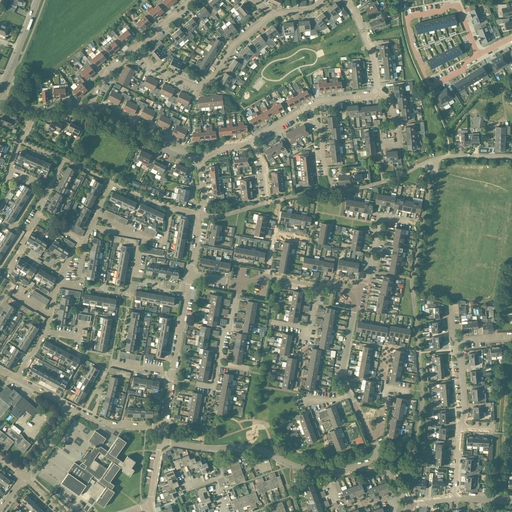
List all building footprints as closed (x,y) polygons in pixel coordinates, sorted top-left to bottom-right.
[(10,0),(7,10),(14,13),(15,9),(10,7),(12,3),(17,5),(19,1),(22,2),(23,0),(10,0)] [(158,5),(154,9),(159,16),(164,12),(161,9),(163,7),(158,0),(155,2),(158,5)] [(163,7),(166,5),(168,8),(173,4),(168,0),(163,0),(162,1),(161,0),(157,0),(158,0),(163,7)] [(220,8),(219,7),(217,5),(213,0),(212,0),(209,3),(210,5),(212,7),(210,9),(215,15),(217,13),(217,12),(220,8)] [(378,5),(378,4),(376,0),(374,0),(367,4),(368,8),(365,9),(369,16),(378,12),(376,9),(377,8),(378,7),(376,5),(378,5)] [(335,3),(331,6),(337,14),(341,11),(344,16),(347,13),(343,8),(340,4),(337,6),(335,3)] [(233,8),(239,14),(246,8),(243,4),(240,7),(238,4),(233,8)] [(498,10),(501,10),(502,17),(511,15),(511,6),(507,8),(506,4),(497,5),(498,10)] [(152,6),(147,10),(147,9),(145,11),(150,18),(152,16),(155,19),(159,16),(154,9),(152,6)] [(340,17),(337,14),(331,6),(327,10),(332,16),(330,17),(334,23),(337,21),(336,20),(340,17)] [(204,7),(200,10),(206,18),(210,14),(213,17),(212,18),(215,22),(218,19),(215,15),(210,9),(208,11),(204,7)] [(472,18),(482,14),(479,7),(469,11),(472,18)] [(247,19),(246,19),(250,16),(248,13),(250,12),(246,8),(239,14),(238,15),(241,19),(239,21),(241,24),(247,19)] [(202,21),(206,18),(200,10),(196,14),(200,18),(197,20),(199,22),(202,26),(205,24),(202,21)] [(138,17),(140,20),(146,27),(151,23),(148,20),(150,18),(145,11),(142,13),(138,17)] [(325,24),(328,21),(332,25),(334,23),(330,17),(327,19),(323,13),(318,16),(325,24)] [(472,18),(475,25),(484,21),(482,14),(472,18)] [(373,30),(383,26),(386,25),(382,15),(376,17),(377,20),(370,23),(373,30)] [(454,15),(448,16),(451,26),(456,24),(454,15)] [(327,27),(325,24),(318,16),(314,20),(315,21),(313,23),(317,32),(319,30),(320,32),(327,27)] [(197,23),(192,18),(188,22),(194,29),(198,26),(201,28),(203,26),(202,26),(199,22),(197,23)] [(511,21),(507,22),(506,18),(499,19),(500,24),(503,23),(504,29),(508,29),(508,30),(511,29),(511,21)] [(231,24),(227,27),(233,34),(237,31),(233,26),(235,24),(231,19),(229,21),(231,24)] [(135,28),(136,27),(137,29),(139,27),(142,30),(146,27),(140,20),(136,23),(134,21),(131,23),(135,28)] [(213,26),(216,29),(217,31),(221,34),(224,32),(229,37),(233,34),(227,27),(223,30),(222,31),(217,24),(219,22),(218,21),(215,23),(213,26)] [(299,26),(296,26),(298,40),(301,40),(300,31),(305,31),(304,21),(298,22),(299,26)] [(305,31),(310,30),(310,36),(317,35),(317,32),(313,23),(309,23),(309,21),(304,21),(305,31)] [(184,25),(185,26),(183,28),(192,39),(194,38),(193,36),(190,32),(194,29),(188,22),(184,25)] [(283,25),(279,26),(280,31),(282,36),(289,35),(288,23),(282,24),(283,25)] [(289,35),(294,35),(294,41),(298,40),(296,26),(293,27),(293,23),(288,23),(289,35)] [(423,33),(421,23),(415,25),(417,34),(423,33)] [(0,34),(4,36),(8,27),(0,24),(0,34)] [(133,37),(130,33),(132,32),(131,30),(127,25),(124,27),(127,30),(123,33),(128,40),(133,37)] [(280,31),(278,32),(273,26),(269,29),(275,37),(277,39),(280,37),(282,36),(280,31)] [(477,31),(480,37),(489,33),(487,27),(477,31)] [(183,28),(181,30),(180,29),(176,32),(182,40),(186,36),(190,41),(192,39),(183,28)] [(271,39),(275,37),(269,29),(265,32),(267,34),(264,36),(271,46),(273,47),(276,45),(271,39)] [(108,34),(112,39),(107,42),(115,51),(120,48),(115,43),(118,41),(112,34),(110,32),(108,34)] [(176,32),(171,36),(176,41),(173,44),(177,48),(179,49),(182,47),(179,44),(183,41),(182,40),(176,32)] [(114,33),(112,34),(118,41),(120,39),(124,44),(128,40),(123,33),(118,37),(115,33),(115,34),(114,33)] [(492,40),(489,33),(480,37),(482,44),(492,40)] [(263,48),(267,45),(269,47),(271,46),(264,36),(262,38),(260,35),(256,38),(263,48)] [(253,43),(251,45),(258,55),(261,53),(260,51),(263,48),(256,38),(252,42),(253,43)] [(211,40),(210,42),(220,48),(224,43),(217,39),(215,42),(211,40)] [(160,40),(154,46),(150,48),(153,51),(151,53),(154,57),(162,51),(158,47),(162,44),(160,40)] [(206,42),(209,44),(207,47),(210,49),(217,53),(220,48),(210,42),(208,40),(206,42)] [(391,46),(389,44),(388,41),(382,42),(383,45),(379,45),(380,51),(391,50),(391,46)] [(101,47),(100,47),(105,52),(107,50),(111,55),(115,51),(107,42),(103,46),(102,44),(101,45),(100,45),(100,44),(99,44),(101,47)] [(247,46),(243,49),(251,59),(252,59),(255,56),(256,57),(258,55),(251,45),(249,47),(247,46)] [(457,56),(462,54),(458,45),(452,48),(457,56)] [(100,47),(98,49),(100,52),(96,56),(102,62),(106,59),(102,54),(105,52),(100,47)] [(452,48),(447,50),(452,59),(457,56),(452,48)] [(208,52),(205,50),(204,52),(214,58),(217,53),(210,49),(208,52)] [(239,53),(240,54),(238,57),(242,61),(246,64),(247,62),(251,59),(243,49),(239,53)] [(81,50),(74,56),(78,60),(80,59),(81,61),(86,57),(81,50)] [(442,53),(446,61),(452,59),(447,50),(442,53)] [(158,61),(163,57),(165,55),(162,51),(154,57),(158,61)] [(204,52),(202,54),(205,56),(203,59),(210,63),(214,58),(204,52)] [(442,53),(437,55),(441,64),(446,61),(442,53)] [(166,60),(171,63),(169,67),(174,69),(178,61),(173,59),(173,58),(173,57),(172,56),(170,55),(166,60)] [(436,66),(441,64),(437,55),(432,58),(436,66)] [(502,55),(496,57),(502,69),(511,64),(509,58),(505,60),(502,55)] [(98,66),(102,62),(96,56),(92,59),(89,56),(87,58),(89,61),(91,63),(94,61),(98,66)] [(494,73),(502,69),(496,57),(491,60),(494,66),(491,68),(494,73)] [(182,63),(178,61),(174,69),(178,72),(181,66),(184,67),(188,59),(185,58),(182,63)] [(436,66),(432,58),(427,60),(431,69),(436,66)] [(202,62),(198,60),(197,62),(207,69),(210,63),(203,59),(202,62)] [(240,69),(242,65),(245,66),(246,64),(242,61),(240,63),(234,60),(232,64),(240,69)] [(351,63),(351,69),(360,68),(359,62),(355,63),(355,60),(349,60),(350,63),(351,63)] [(89,66),(85,69),(91,76),(95,72),(91,67),(93,66),(91,63),(89,61),(87,62),(89,66)] [(194,67),(204,74),(207,69),(197,62),(194,67)] [(230,70),(229,72),(241,80),(242,78),(240,77),(241,76),(237,74),(240,69),(232,64),(229,68),(230,70)] [(75,71),(79,75),(80,77),(82,75),(86,80),(91,76),(83,66),(78,70),(77,69),(75,71)] [(124,69),(122,71),(132,76),(134,72),(136,73),(137,72),(126,66),(124,69)] [(477,69),(482,77),(482,78),(487,75),(482,66),(477,69)] [(320,74),(321,81),(318,81),(319,91),(325,91),(323,80),(322,69),(320,70),(315,72),(313,74),(313,73),(310,75),(311,77),(311,79),(314,79),(313,76),(314,76),(317,74),(320,74)] [(477,69),(472,72),(477,80),(482,77),(477,69)] [(121,74),(120,76),(129,81),(131,78),(134,79),(135,77),(132,76),(122,71),(123,72),(122,75),(121,74)] [(229,72),(227,74),(226,73),(223,77),(231,83),(234,79),(239,82),(241,80),(229,72)] [(473,83),(477,80),(472,72),(468,75),(473,83)] [(393,78),(393,73),(384,74),(385,79),(389,79),(389,82),(395,81),(395,78),(393,78)] [(81,78),(80,77),(79,75),(76,77),(79,81),(75,84),(77,87),(83,94),(87,90),(83,85),(86,83),(81,78)] [(473,83),(468,75),(463,78),(468,86),(473,83)] [(128,85),(129,81),(120,76),(119,79),(118,82),(129,88),(130,86),(128,85)] [(145,86),(148,88),(153,78),(151,77),(150,78),(147,77),(144,83),(141,81),(139,87),(143,89),(145,86)] [(225,88),(231,93),(234,94),(235,91),(228,87),(231,83),(223,77),(220,82),(226,86),(225,88)] [(151,95),(154,97),(158,89),(155,88),(158,82),(155,80),(155,79),(153,78),(148,88),(152,90),(151,93),(151,94),(152,95),(151,95)] [(459,81),(464,88),(468,86),(463,78),(459,81)] [(362,85),(361,79),(352,80),(353,86),(352,86),(352,89),(358,89),(358,86),(362,85)] [(464,88),(459,81),(454,84),(460,93),(465,90),(464,88)] [(397,86),(394,86),(394,92),(403,91),(405,91),(404,82),(397,83),(397,86)] [(68,93),(68,91),(68,90),(68,84),(65,85),(65,88),(59,89),(60,98),(66,97),(65,93),(68,93)] [(72,94),(74,96),(76,94),(78,97),(83,94),(77,87),(75,84),(70,87),(68,90),(68,91),(69,91),(72,94)] [(158,96),(160,97),(164,99),(165,96),(169,86),(167,85),(167,86),(164,84),(161,90),(158,89),(154,97),(157,98),(158,96)] [(59,99),(58,98),(60,98),(59,89),(59,85),(53,86),(53,85),(50,86),(50,87),(51,96),(51,99),(54,98),(55,98),(55,99),(56,99),(58,99),(59,99)] [(172,103),(175,97),(172,96),(175,89),(171,88),(172,87),(169,86),(165,96),(169,98),(167,101),(168,101),(172,103)] [(48,96),(51,96),(50,87),(47,87),(48,91),(42,91),(43,101),(49,101),(48,96)] [(110,102),(112,103),(117,93),(114,91),(115,89),(113,88),(107,99),(111,101),(110,102)] [(446,88),(441,92),(448,102),(457,97),(453,92),(450,94),(446,88)] [(302,89),(300,90),(305,100),(310,97),(306,90),(304,92),(302,89)] [(300,103),(305,100),(300,90),(297,91),(299,95),(296,96),(300,103)] [(121,95),(117,93),(112,103),(115,104),(115,103),(118,105),(121,99),(124,100),(127,95),(122,92),(121,95)] [(178,102),(182,104),(186,94),(184,93),(183,93),(180,92),(177,98),(175,97),(172,103),(177,105),(178,102)] [(448,102),(441,92),(436,95),(439,101),(435,103),(439,108),(442,106),(443,107),(449,103),(448,102)] [(188,95),(186,94),(182,104),(185,105),(184,108),(189,110),(191,105),(188,103),(191,97),(188,96),(188,95)] [(295,105),(300,103),(296,96),(294,97),(292,94),(290,95),(295,105)] [(131,97),(127,95),(124,100),(127,102),(123,109),(126,111),(126,112),(128,113),(133,103),(129,101),(131,97)] [(290,108),(295,105),(290,95),(287,97),(289,100),(286,102),(290,108)] [(143,103),(139,100),(136,105),(133,103),(128,113),(130,114),(131,113),(134,115),(138,107),(140,108),(143,103)] [(276,101),(273,103),(279,113),(284,110),(280,103),(278,105),(276,101)] [(148,105),(143,103),(140,108),(143,110),(140,116),(143,117),(143,118),(145,119),(150,109),(146,108),(148,105)] [(273,107),(270,109),(274,115),(279,113),(273,103),(271,104),(273,107)] [(266,107),(263,108),(269,118),(274,115),(270,109),(268,110),(266,107)] [(263,113),(260,114),(264,121),(269,118),(263,108),(261,110),(263,113)] [(154,111),(150,109),(145,119),(148,120),(148,119),(151,121),(154,115),(157,116),(160,111),(155,109),(154,111)] [(164,113),(160,111),(157,116),(159,118),(157,124),(160,125),(159,126),(162,127),(166,117),(163,116),(164,113)] [(256,112),(253,114),(259,124),(264,121),(260,114),(258,116),(256,112)] [(327,117),(328,123),(336,122),(336,116),(337,116),(337,113),(331,114),(331,117),(327,117)] [(411,119),(410,113),(401,114),(402,120),(408,119),(408,122),(414,122),(414,119),(411,119)] [(254,127),(259,124),(253,114),(251,115),(253,118),(250,120),(254,127)] [(10,119),(3,116),(0,122),(10,126),(12,122),(14,123),(17,117),(11,115),(10,119)] [(170,119),(166,117),(162,127),(164,128),(168,129),(170,123),(174,125),(176,119),(171,117),(170,119)] [(175,136),(177,137),(182,127),(178,126),(181,121),(176,119),(174,125),(176,126),(172,134),(175,135),(175,136)] [(61,128),(64,130),(67,123),(64,121),(63,124),(58,121),(56,124),(54,129),(54,130),(59,132),(61,128)] [(53,132),(54,130),(54,129),(56,124),(51,122),(50,125),(47,124),(44,130),(47,132),(48,130),(53,132)] [(64,130),(72,134),(76,126),(73,124),(74,123),(72,122),(71,123),(70,124),(67,123),(64,130)] [(405,127),(406,133),(414,132),(414,126),(415,126),(415,123),(409,124),(409,127),(405,127)] [(304,124),(299,127),(305,137),(309,135),(304,124)] [(79,127),(76,126),(72,134),(77,136),(80,137),(84,130),(81,129),(81,128),(81,127),(79,126),(79,127)] [(190,131),(182,127),(177,137),(179,138),(180,137),(183,139),(185,136),(187,137),(190,131)] [(299,127),(295,129),(300,140),(305,137),(299,127)] [(495,127),(495,142),(505,142),(505,135),(505,127),(495,127)] [(296,142),(300,140),(295,129),(290,132),(296,142)] [(364,132),(364,138),(373,137),(372,131),(369,131),(368,129),(362,129),(363,132),(364,132)] [(291,145),(296,142),(290,132),(286,134),(291,145)] [(479,145),(479,139),(478,133),(470,134),(467,134),(468,142),(471,141),(471,145),(471,146),(479,145)] [(461,146),(471,145),(471,141),(468,142),(467,134),(460,135),(461,146)] [(281,140),(276,142),(282,153),(286,150),(281,140)] [(9,145),(3,142),(0,141),(0,151),(2,152),(4,146),(8,148),(9,145)] [(276,142),(272,145),(277,155),(282,153),(276,142)] [(488,142),(488,147),(495,147),(495,150),(505,151),(505,142),(495,142),(488,142)] [(272,145),(267,147),(273,158),(277,155),(272,145)] [(268,160),(273,158),(267,147),(263,150),(268,160)] [(143,149),(142,151),(141,150),(138,156),(135,155),(133,160),(138,163),(139,160),(142,161),(146,153),(146,152),(146,150),(143,149)] [(23,164),(23,162),(27,154),(21,151),(17,159),(16,162),(19,163),(19,162),(23,164)] [(397,151),(391,152),(392,160),(397,160),(398,161),(401,161),(400,155),(397,155),(397,151)] [(147,153),(146,153),(142,161),(147,164),(146,167),(149,168),(151,162),(149,161),(152,155),(151,155),(151,153),(148,152),(147,153)] [(386,161),(392,160),(391,152),(385,152),(386,156),(383,156),(383,162),(386,162),(386,161)] [(23,162),(29,164),(33,156),(27,154),(23,162)] [(29,164),(35,167),(39,159),(33,156),(29,164)] [(341,162),(340,156),(331,157),(332,163),(336,162),(336,165),(342,165),(342,161),(341,162)] [(35,167),(41,169),(45,161),(39,159),(35,167)] [(41,180),(43,174),(46,176),(51,164),(45,161),(41,169),(38,178),(41,180)] [(148,170),(156,174),(161,164),(155,162),(153,166),(150,165),(148,170)] [(163,181),(164,178),(167,173),(164,171),(166,167),(161,164),(156,174),(161,177),(160,180),(163,181)] [(178,177),(179,174),(183,167),(177,164),(175,170),(172,168),(169,174),(172,175),(173,174),(178,177)] [(68,166),(65,172),(72,176),(75,170),(68,166)] [(183,167),(179,174),(184,176),(182,180),(184,181),(183,184),(185,184),(186,185),(189,179),(186,177),(187,176),(185,175),(187,169),(183,167)] [(65,172),(62,178),(69,182),(72,176),(65,172)] [(354,180),(362,180),(361,174),(353,175),(354,175),(350,175),(338,176),(339,185),(350,183),(350,178),(354,177),(354,180)] [(62,178),(59,184),(66,188),(69,182),(62,178)] [(95,180),(92,186),(99,190),(102,184),(95,180)] [(63,194),(66,188),(59,184),(56,190),(63,194)] [(178,188),(177,194),(188,196),(189,190),(188,190),(189,186),(182,185),(181,189),(178,188)] [(25,186),(21,191),(28,196),(32,190),(25,186)] [(92,186),(89,192),(96,196),(99,190),(92,186)] [(157,190),(150,187),(148,192),(155,195),(157,190)] [(212,189),(212,195),(215,195),(215,198),(224,197),(223,191),(220,191),(219,189),(212,189)] [(21,191),(18,197),(25,201),(28,196),(21,191)] [(94,202),(96,196),(89,192),(86,198),(94,202)] [(109,200),(115,203),(119,195),(113,192),(109,200)] [(56,193),(53,198),(61,202),(64,196),(56,193)] [(176,199),(176,202),(178,202),(178,204),(185,205),(186,201),(187,201),(188,196),(177,194),(176,199)] [(115,203),(121,205),(125,197),(119,195),(115,203)] [(386,196),(382,195),(380,205),(379,205),(378,208),(380,208),(381,205),(385,206),(386,196)] [(388,206),(387,210),(389,210),(390,207),(393,207),(395,198),(395,197),(391,196),(389,207),(388,206)] [(18,197),(14,203),(21,207),(25,201),(18,197)] [(121,205),(127,208),(130,200),(125,197),(121,205)] [(59,205),(61,202),(53,198),(50,204),(58,208),(60,209),(62,206),(59,205)] [(90,208),(94,202),(86,198),(83,204),(90,208)] [(137,203),(130,200),(127,208),(133,211),(137,203)] [(405,211),(405,214),(406,215),(407,211),(411,212),(413,202),(408,201),(406,211),(405,211)] [(18,212),(21,207),(14,203),(11,208),(18,212)] [(137,211),(143,214),(147,206),(141,203),(137,211)] [(366,214),(365,217),(367,217),(367,214),(371,215),(373,204),(368,203),(367,214),(366,214)] [(414,213),(413,216),(415,216),(416,213),(420,214),(422,203),(417,203),(415,213),(414,213)] [(55,214),(58,208),(50,204),(47,210),(55,214)] [(84,206),(81,212),(88,216),(91,210),(84,206)] [(152,209),(147,206),(143,214),(149,216),(152,209)] [(15,218),(18,212),(11,208),(7,214),(15,218)] [(158,211),(152,209),(149,216),(155,219),(158,211)] [(164,214),(158,211),(155,219),(161,222),(164,214)] [(85,222),(88,216),(81,212),(78,218),(85,222)] [(11,224),(15,218),(7,214),(4,219),(11,224)] [(82,228),(85,222),(78,218),(74,224),(82,228)] [(180,218),(179,225),(187,226),(188,220),(180,218)] [(9,230),(5,236),(12,240),(16,235),(9,230)] [(27,240),(32,244),(36,237),(31,233),(27,240)] [(5,236),(2,241),(9,246),(12,240),(5,236)] [(32,244),(38,247),(42,240),(36,237),(32,244)] [(94,238),(92,244),(101,246),(102,239),(94,238)] [(48,244),(42,240),(38,247),(44,251),(48,244)] [(2,241),(0,243),(0,248),(5,251),(9,246),(2,241)] [(48,249),(54,252),(58,245),(53,242),(48,249)] [(54,252),(59,256),(64,249),(58,245),(54,252)] [(122,245),(120,252),(129,253),(130,247),(122,245)] [(69,252),(64,249),(59,256),(65,259),(69,252)] [(181,258),(182,252),(174,250),(173,257),(181,258)] [(15,266),(21,269),(25,262),(20,258),(15,266)] [(21,269),(20,271),(25,274),(31,265),(25,262),(21,269)] [(26,275),(27,273),(32,276),(37,269),(31,265),(25,274),(26,275)] [(145,274),(152,275),(153,267),(147,266),(145,274)] [(389,267),(386,267),(386,269),(389,269),(388,273),(398,275),(399,270),(389,268),(389,267)] [(35,276),(41,279),(45,272),(39,269),(35,276)] [(95,278),(96,271),(88,270),(86,276),(95,278)] [(179,271),(172,270),(171,279),(177,280),(179,271)] [(41,279),(46,283),(51,276),(45,272),(41,279)] [(56,279),(51,276),(46,283),(52,286),(56,279)] [(123,286),(124,279),(116,278),(115,284),(123,286)] [(379,294),(390,296),(391,292),(381,289),(381,288),(378,288),(377,290),(380,290),(380,294),(379,294)] [(134,299),(141,300),(142,292),(136,291),(134,299)] [(83,302),(89,303),(91,295),(84,294),(83,302)] [(62,297),(61,303),(69,305),(70,298),(62,297)] [(174,298),(168,297),(166,305),(173,306),(174,298)] [(114,310),(115,308),(116,300),(110,299),(108,307),(108,310),(113,311),(114,310)] [(432,308),(432,313),(442,312),(441,307),(439,307),(439,303),(428,304),(428,308),(432,308)] [(8,304),(4,309),(11,314),(15,308),(13,307),(11,305),(8,304)] [(8,319),(11,314),(4,309),(1,315),(8,319)] [(59,310),(58,316),(67,318),(68,311),(59,310)] [(132,312),(131,318),(139,320),(140,313),(132,312)] [(66,324),(67,318),(58,316),(57,323),(66,324)] [(162,317),(161,324),(169,325),(171,319),(162,317)] [(159,327),(161,327),(160,330),(168,331),(169,325),(161,324),(159,323),(159,326),(159,327)] [(32,324),(28,329),(35,334),(39,328),(32,324)] [(28,329),(24,335),(32,339),(35,334),(28,329)] [(160,330),(159,337),(167,338),(168,331),(160,330)] [(24,335),(21,341),(28,345),(32,339),(24,335)] [(95,343),(99,343),(107,345),(108,338),(100,337),(97,336),(95,343)] [(25,351),(28,345),(21,341),(17,346),(25,351)] [(49,341),(48,342),(46,341),(42,348),(47,351),(51,344),(52,343),(49,341)] [(57,347),(51,344),(47,351),(53,354),(57,347)] [(133,352),(135,345),(126,344),(125,350),(133,352)] [(490,347),(490,348),(487,349),(488,362),(492,362),(491,357),(496,357),(495,346),(490,347)] [(496,357),(502,356),(502,359),(506,358),(505,352),(501,352),(501,346),(495,346),(496,357)] [(15,347),(12,353),(19,358),(22,352),(15,347)] [(63,350),(57,347),(53,354),(59,357),(63,350)] [(146,352),(145,356),(145,358),(153,360),(154,355),(148,354),(149,348),(147,347),(146,352)] [(164,358),(165,351),(157,349),(155,356),(164,358)] [(474,350),(474,353),(468,354),(469,359),(479,359),(478,355),(482,355),(482,349),(474,350)] [(69,353),(63,350),(59,357),(65,360),(69,353)] [(12,353),(8,359),(15,363),(19,358),(12,353)] [(65,360),(70,364),(74,356),(69,353),(65,360)] [(80,359),(74,356),(70,364),(76,367),(80,359)] [(12,369),(15,363),(8,359),(4,364),(12,369)] [(479,359),(469,359),(469,365),(475,365),(475,368),(480,367),(482,367),(482,364),(479,364),(479,359)] [(28,373),(34,376),(38,369),(32,366),(28,373)] [(92,366),(89,372),(96,376),(99,370),(92,366)] [(376,372),(369,370),(369,368),(360,367),(359,371),(368,373),(373,374),(376,375),(376,372)] [(44,372),(38,369),(34,376),(40,379),(44,372)] [(47,374),(44,372),(40,379),(46,382),(51,373),(48,371),(47,374)] [(51,373),(46,382),(51,385),(55,378),(53,377),(55,374),(51,372),(51,373)] [(93,381),(96,376),(89,372),(86,377),(93,381)] [(119,378),(113,377),(111,376),(109,383),(118,385),(119,378)] [(90,387),(93,381),(86,377),(82,383),(90,387)] [(61,381),(55,378),(51,385),(57,388),(61,381)] [(154,393),(155,389),(158,390),(160,382),(153,380),(151,389),(152,389),(151,393),(153,393),(154,393)] [(67,384),(61,381),(57,388),(63,392),(67,384)] [(87,393),(90,387),(82,383),(79,389),(87,393)] [(116,391),(118,385),(109,383),(108,389),(116,391)] [(482,394),(481,389),(486,389),(486,388),(489,388),(489,385),(472,386),(472,389),(471,389),(472,395),(482,394)] [(13,401),(19,394),(13,389),(12,391),(7,386),(1,393),(0,391),(0,417),(14,402),(13,401)] [(84,398),(87,393),(79,389),(76,394),(84,398)] [(114,397),(116,391),(108,389),(106,396),(114,397)] [(80,404),(84,398),(76,394),(73,400),(80,404)] [(473,404),(478,404),(486,403),(485,394),(482,394),(472,395),(472,401),(473,401),(473,404)] [(106,396),(105,402),(113,404),(114,397),(106,396)] [(23,397),(9,412),(17,419),(25,410),(32,416),(38,410),(23,397)] [(105,402),(103,408),(111,410),(113,404),(105,402)] [(483,412),(483,407),(491,406),(491,403),(486,403),(478,404),(478,407),(473,407),(473,413),(483,412)] [(327,412),(326,412),(326,414),(337,410),(335,405),(326,408),(327,412)] [(110,417),(111,410),(103,408),(101,415),(110,417)] [(328,415),(329,418),(339,415),(337,410),(326,414),(327,416),(328,415)] [(438,415),(439,419),(448,418),(448,412),(446,413),(445,410),(433,411),(433,416),(438,415)] [(307,412),(298,415),(297,415),(295,416),(297,421),(299,420),(310,416),(309,414),(308,415),(307,412)] [(331,421),(329,422),(330,423),(340,420),(339,415),(329,418),(331,421)] [(309,418),(310,418),(310,416),(299,420),(301,425),(310,421),(309,418)] [(342,424),(340,420),(330,423),(330,425),(332,425),(333,428),(342,424)] [(301,425),(303,429),(313,426),(312,424),(311,424),(310,421),(301,425)] [(19,435),(19,434),(21,431),(14,425),(11,428),(5,434),(0,430),(0,444),(7,450),(13,443),(19,447),(18,448),(24,453),(31,444),(19,435)] [(303,429),(305,434),(314,431),(313,428),(314,427),(313,426),(303,429)] [(331,435),(329,435),(330,437),(340,433),(338,428),(329,431),(331,435)] [(104,507),(114,492),(111,490),(114,485),(110,482),(120,467),(123,469),(122,471),(130,476),(134,470),(131,468),(136,461),(128,456),(123,462),(116,457),(126,442),(118,436),(108,451),(101,446),(106,438),(96,431),(89,441),(96,446),(91,453),(88,451),(84,458),(86,460),(81,467),(75,462),(68,472),(68,473),(61,483),(79,496),(92,477),(93,476),(99,480),(99,481),(97,483),(105,488),(96,502),(104,507)] [(305,434),(306,439),(316,435),(316,433),(315,434),(314,431),(305,434)] [(342,438),(340,433),(330,437),(330,439),(332,438),(333,441),(342,438)] [(316,437),(317,437),(316,435),(306,439),(308,444),(317,440),(316,437)] [(483,447),(483,451),(488,451),(487,457),(492,458),(493,443),(489,443),(489,437),(483,437),(483,447)] [(344,443),(342,438),(333,441),(334,444),(333,445),(333,446),(344,443)] [(345,448),(344,443),(333,446),(334,448),(335,448),(336,451),(345,448)] [(188,455),(181,458),(184,466),(188,465),(187,461),(190,460),(188,455)] [(237,457),(231,459),(231,456),(226,457),(227,460),(228,463),(224,465),(225,468),(239,463),(241,462),(240,459),(238,460),(237,457)] [(475,465),(475,460),(479,460),(479,457),(478,457),(471,456),(470,459),(465,459),(465,465),(475,465)] [(181,458),(173,461),(176,469),(181,468),(181,469),(184,468),(184,466),(181,458)] [(190,460),(187,461),(188,465),(190,469),(192,475),(195,474),(193,468),(194,468),(193,463),(196,462),(194,458),(190,460)] [(196,462),(193,463),(194,468),(196,472),(200,470),(199,466),(202,464),(200,460),(196,462)] [(434,460),(434,464),(426,464),(426,467),(431,467),(438,468),(439,465),(444,465),(444,460),(434,460)] [(202,464),(199,466),(200,470),(202,475),(206,473),(205,468),(208,467),(206,463),(202,465),(202,464)] [(241,469),(239,463),(225,468),(226,471),(230,469),(231,473),(241,469)] [(481,466),(475,465),(465,465),(465,470),(470,471),(470,474),(472,474),(477,474),(477,471),(480,471),(480,470),(481,470),(481,466)] [(243,475),(241,469),(231,473),(233,476),(228,477),(229,480),(243,475)] [(165,474),(168,481),(177,478),(176,474),(175,475),(173,470),(165,474)] [(274,473),(272,474),(277,488),(283,486),(280,476),(276,477),(274,473)] [(426,479),(421,479),(420,489),(425,489),(426,484),(429,484),(429,473),(426,473),(426,479)] [(437,478),(432,477),(433,473),(429,473),(429,484),(432,484),(431,487),(437,487),(437,478)] [(270,479),(267,481),(271,490),(277,488),(272,474),(269,475),(270,479)] [(412,480),(415,481),(415,488),(420,489),(421,479),(416,479),(417,474),(413,474),(412,480)] [(475,483),(478,483),(479,474),(477,474),(472,474),(471,477),(466,477),(465,482),(475,483)] [(245,482),(243,475),(229,480),(230,483),(235,481),(236,485),(245,482)] [(0,488),(0,487),(3,484),(6,486),(11,481),(5,477),(0,482),(0,492),(2,490),(0,488)] [(169,486),(171,489),(175,487),(179,486),(177,481),(179,481),(177,478),(168,481),(169,486)] [(258,494),(264,492),(259,478),(257,479),(258,484),(255,485),(258,494)] [(262,478),(259,478),(264,492),(271,490),(267,481),(264,482),(262,478)] [(248,489),(255,486),(253,480),(246,483),(248,489)] [(303,485),(305,490),(315,486),(315,485),(313,485),(312,482),(303,485)] [(465,488),(471,488),(471,492),(477,492),(478,487),(475,486),(475,483),(465,482),(465,488)] [(386,483),(381,484),(385,495),(387,494),(386,493),(390,492),(386,483)] [(361,484),(356,485),(360,496),(362,495),(361,494),(365,493),(361,484)] [(383,494),(383,495),(385,495),(381,484),(377,486),(380,495),(383,494)] [(356,485),(352,487),(355,496),(358,495),(358,497),(360,496),(356,485)] [(165,487),(167,492),(168,495),(172,493),(176,492),(175,487),(171,489),(169,486),(165,487)] [(197,490),(194,491),(197,498),(200,497),(209,494),(208,490),(207,491),(205,486),(197,490)] [(314,488),(316,488),(315,486),(305,490),(307,495),(316,492),(314,488)] [(377,496),(380,495),(377,486),(372,488),(376,498),(377,498),(377,496)] [(352,487),(347,489),(351,499),(352,499),(352,497),(355,496),(352,487)] [(374,498),(374,499),(376,498),(372,488),(367,490),(370,499),(374,498)] [(348,499),(349,500),(351,499),(347,489),(342,491),(345,500),(348,499)] [(176,495),(173,496),(172,493),(168,495),(167,492),(162,493),(165,501),(171,499),(172,501),(178,499),(176,495)] [(255,492),(249,494),(254,508),(257,507),(255,503),(259,502),(255,492)] [(317,494),(316,492),(307,495),(308,500),(319,496),(318,494),(317,494)] [(200,497),(201,501),(202,505),(207,503),(211,502),(209,497),(210,497),(209,494),(200,497)] [(251,509),(254,508),(249,494),(243,497),(246,506),(250,505),(251,509)] [(21,501),(26,505),(31,500),(27,495),(21,501)] [(308,500),(310,504),(319,501),(318,498),(319,497),(319,496),(308,500)] [(243,507),(246,506),(243,497),(237,499),(241,511),(243,511),(245,511),(243,507)] [(238,511),(241,511),(237,499),(231,501),(234,511),(237,509),(238,511)] [(35,504),(31,500),(26,505),(30,509),(35,504)] [(201,501),(197,503),(198,508),(200,511),(204,509),(209,508),(214,505),(213,503),(208,505),(207,503),(202,505),(201,501)] [(310,504),(312,509),(322,505),(322,503),(320,504),(319,501),(310,504)] [(269,511),(274,511),(284,508),(282,502),(272,506),(274,509),(269,511)]
